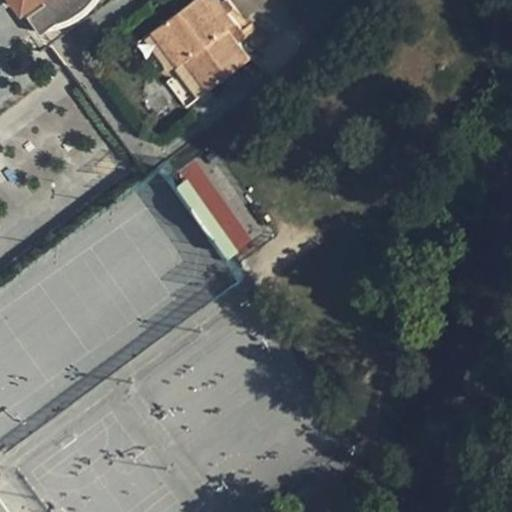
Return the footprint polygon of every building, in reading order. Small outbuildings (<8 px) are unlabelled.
[(9,0),(21,16),(41,1),(40,0),(9,0)] [(40,0),(41,1),(43,3),(26,15),(39,33),(45,29),(55,22),(64,19),(72,15),(83,7),(89,0),(40,0)] [(64,19),(55,22),(45,29),(64,25),(81,16),(95,2),(96,0),(89,0),(83,7),(78,11),(72,15),(64,19)] [(236,21),(219,0),(193,0),(155,28),(180,62),(188,57),(210,86),(250,56),(228,27),(236,21)] [(172,172),(221,261),(249,245),(200,157),(172,172)]
